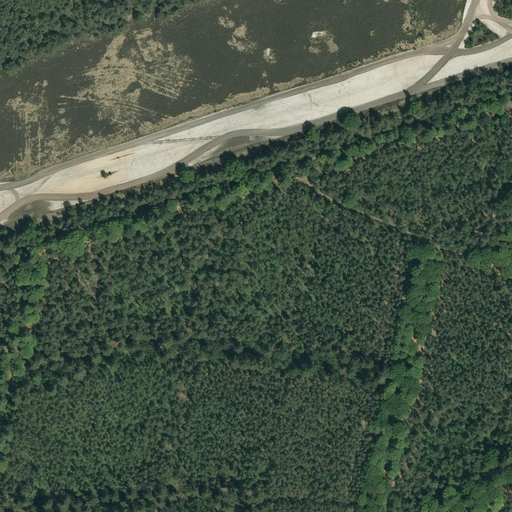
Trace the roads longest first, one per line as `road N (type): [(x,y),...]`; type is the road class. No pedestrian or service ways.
road 1 (track): [(0,430),(33,269),(43,260),(511,112)]
road 2 (track): [(511,190),(425,239),(299,178)]
